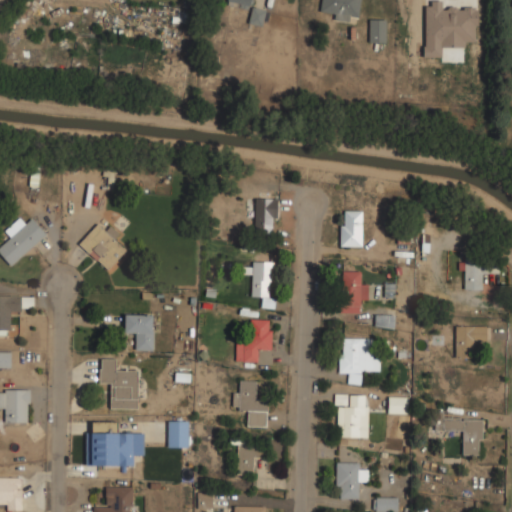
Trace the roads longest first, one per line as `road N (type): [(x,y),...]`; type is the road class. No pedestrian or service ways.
road 1 (residential): [(310,201),(301,511)]
road 2 (residential): [(59,511),(61,276)]
